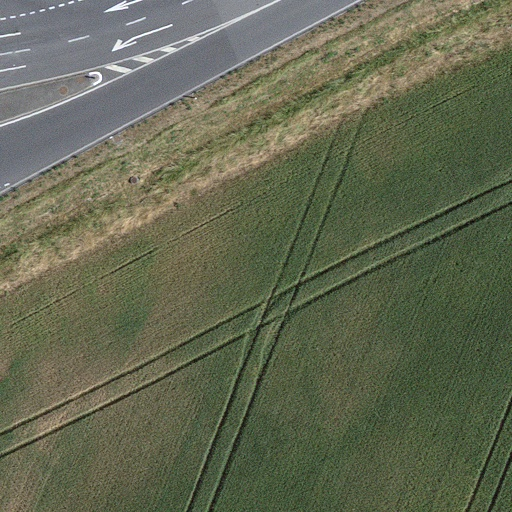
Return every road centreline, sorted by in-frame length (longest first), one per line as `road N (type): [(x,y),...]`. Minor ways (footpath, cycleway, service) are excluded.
road 1 (track): [(511,18),(364,88),(0,284)]
road 2 (secondary): [(0,156),(181,72),(283,0)]
road 3 (secondary): [(277,0),(157,14),(87,37)]
